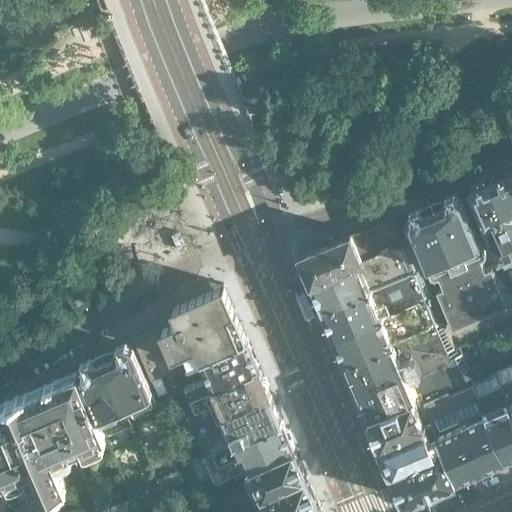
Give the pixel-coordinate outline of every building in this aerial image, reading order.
[(435,149),(431,139),(421,143),(425,153),(435,149)] [(511,168),(491,177),(511,228),(511,168)] [(511,228),(491,177),(469,187),(483,223),(496,217),(499,222),(494,224),(496,229),(487,232),(494,249),(495,249),(496,251),(511,244),(511,228)] [(485,252),(481,241),(462,196),(461,197),(455,193),(445,197),(444,204),(425,212),(419,208),(409,212),(408,219),(407,219),(430,276),(434,277),(438,276),(442,286),(436,289),(452,326),(507,302),(491,265),(485,268),(480,257),(484,255),(485,252)] [(311,277),(408,236),(400,216),(351,230),(300,251),(311,277)] [(369,287),(419,265),(408,236),(311,278),(323,306),(369,287)] [(224,283),(171,306),(177,320),(134,338),(151,378),(248,338),(224,283)] [(91,302),(80,286),(67,295),(78,312),(91,302)] [(334,334),(409,302),(404,290),(376,302),(369,287),(323,306),(334,334)] [(399,338),(392,322),(414,313),(409,302),(334,334),(345,360),(346,360),(399,338)] [(423,401),(471,380),(474,379),(459,345),(453,347),(442,320),(399,338),(346,360),(361,395),(380,442),(424,424),(432,420),(423,401)] [(190,395),(192,394),(260,365),(248,338),(151,378),(160,399),(186,387),(190,395)] [(79,370),(77,371),(78,372),(97,418),(133,402),(136,407),(155,399),(132,347),(131,347),(126,344),(125,343),(116,348),(115,349),(114,355),(105,359),(96,363),(91,360),(90,359),(80,363),(79,370)] [(511,364),(496,371),(509,401),(511,408),(511,364)] [(272,391),(260,365),(192,394),(198,406),(218,397),(224,412),(271,392),(272,391)] [(0,480),(24,470),(37,501),(67,488),(62,476),(113,455),(97,418),(78,372),(77,372),(76,371),(54,381),(54,380),(17,396),(17,395),(4,400),(5,402),(0,403),(0,480)] [(215,448),(283,419),(271,392),(224,412),(198,423),(210,450),(215,448)] [(511,452),(511,408),(509,401),(485,411),(504,456),(511,452)] [(504,456),(485,411),(461,422),(480,466),(504,456)] [(295,446),(283,418),(204,453),(215,480),(250,465),(295,446)] [(480,466),(461,422),(437,432),(444,448),(456,477),(480,466)] [(444,448),(437,432),(429,435),(424,424),(380,442),(392,470),(444,448)] [(198,455),(190,436),(179,441),(187,460),(198,455)] [(307,473),(295,446),(250,465),(262,492),(307,473)] [(456,477),(444,448),(392,470),(404,499),(456,477)] [(294,511),(319,501),(307,473),(262,492),(268,507),(262,509),(262,511),(294,511)] [(251,497),(245,485),(224,494),(229,506),(251,497)] [(323,511),(319,501),(294,511),(323,511)]
